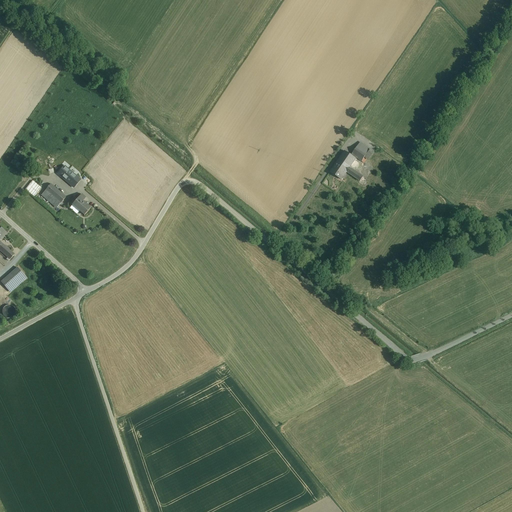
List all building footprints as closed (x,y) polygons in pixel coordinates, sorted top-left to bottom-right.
[(367,153),(359,147),(358,146),(352,155),(361,162),(367,153)] [(356,159),(346,152),(340,162),(348,167),(352,162),(354,163),(356,159)] [(348,167),(340,162),(333,172),(341,177),(348,167)] [(348,167),(341,177),(344,179),(354,163),(352,162),(348,167)] [(65,165),(58,173),(74,187),(81,179),(65,165)] [(35,196),(42,187),(33,180),(26,189),(35,196)] [(67,195),(51,182),(46,189),(62,202),(67,195)] [(86,197),(82,193),(73,204),(85,214),(92,207),(83,200),(86,197)] [(15,253),(0,239),(0,250),(10,259),(15,253)] [(18,267),(1,281),(11,293),(28,279),(18,267)]
